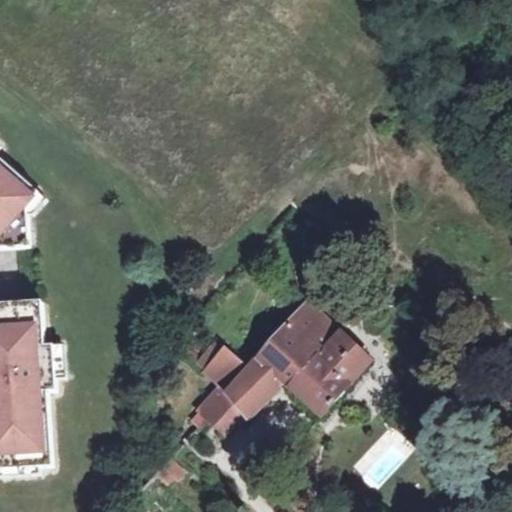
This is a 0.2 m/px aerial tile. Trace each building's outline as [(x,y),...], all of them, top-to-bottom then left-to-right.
[(0,250),(31,248),(28,207),(40,194),(0,159),(0,149),(1,148),(0,147),(0,250)] [(0,471),(1,471),(1,478),(41,475),(41,469),(55,468),(50,393),(58,392),(55,346),(46,347),(43,302),(0,305),(0,471)] [(308,305),(300,314),(322,334),(330,326),(308,305)] [(322,334),(300,314),(258,359),(285,384),(304,401),(323,419),(372,364),(342,336),(334,345),(322,334)] [(214,345),(200,361),(208,369),(222,353),(214,345)] [(229,391),(247,371),(223,352),(222,353),(208,369),(205,372),(221,387),(197,412),(223,436),(235,422),(240,426),(246,421),(225,395),(227,393),(229,391)] [(285,384),(258,359),(247,371),(229,391),(227,393),(225,395),(246,421),(285,384)] [(375,491),(413,448),(388,426),(350,469),(375,491)]
